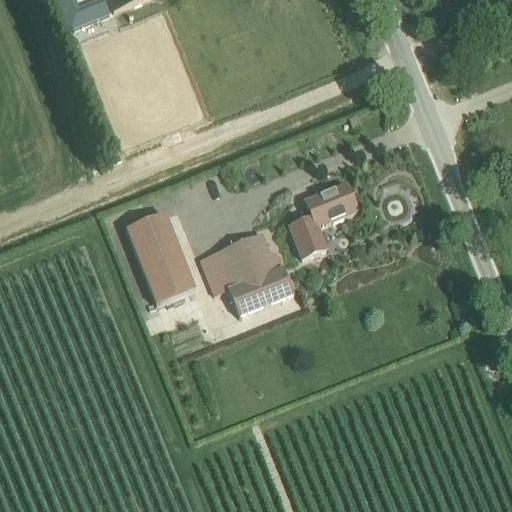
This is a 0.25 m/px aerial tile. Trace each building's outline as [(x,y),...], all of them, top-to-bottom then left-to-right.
[(105,0),(113,17),(155,0),(105,0)] [(169,26),(92,50),(105,90),(140,79),(161,144),(202,131),(169,26)] [(113,116),(123,158),(160,149),(150,106),(126,111),(126,113),(113,116)] [(352,134),(358,131),(354,122),(348,124),(352,134)] [(309,219),(287,228),(300,260),(324,251),(316,233),(356,216),(346,191),(304,207),(309,219)] [(164,221),(125,237),(156,313),(195,297),(164,221)] [(262,240),(218,258),(219,258),(200,266),(214,300),(228,295),(239,323),(293,301),(275,258),(270,260),(262,240)]
